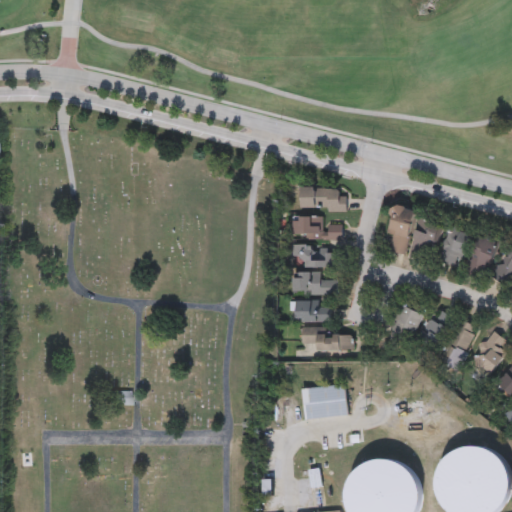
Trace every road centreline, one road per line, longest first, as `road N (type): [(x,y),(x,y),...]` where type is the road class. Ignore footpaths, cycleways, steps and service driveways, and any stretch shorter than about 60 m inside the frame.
road 1 (tertiary): [(511,186),(86,77),(0,73)]
road 2 (tertiary): [(0,96),(61,97),(511,209)]
road 3 (residential): [(367,266),(511,316)]
